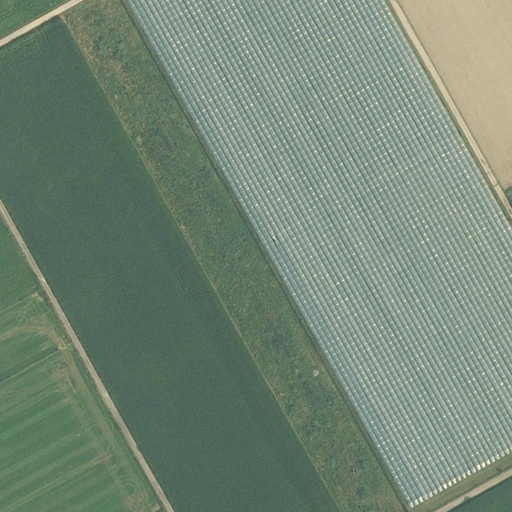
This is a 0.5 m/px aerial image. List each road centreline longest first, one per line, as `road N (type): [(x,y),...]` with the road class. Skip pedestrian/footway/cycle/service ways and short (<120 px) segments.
road 1 (track): [(0,210),(169,511)]
road 2 (track): [(511,216),(391,0)]
